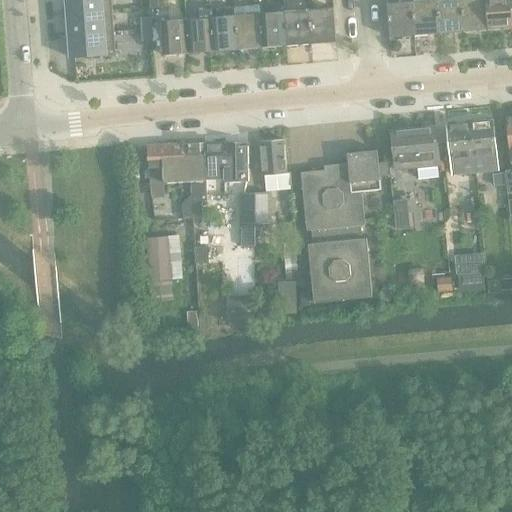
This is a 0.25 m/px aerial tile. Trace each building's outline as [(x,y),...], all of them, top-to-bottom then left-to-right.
[(111,0),(65,0),(67,14),(112,11),(111,0)] [(164,8),(163,0),(149,0),(150,9),(164,8)] [(440,34),(437,0),(413,2),(416,36),(440,34)] [(464,32),(461,0),(439,0),(437,0),(440,34),(464,32)] [(488,30),(486,0),(461,0),(464,32),(488,30)] [(511,28),(511,21),(510,0),(486,0),(488,30),(511,28)] [(416,36),(413,2),(387,4),(390,38),(416,36)] [(240,50),(238,16),(234,16),(234,8),(223,9),(224,17),(212,18),(214,52),(240,50)] [(336,42),(334,8),(310,10),(312,44),(336,42)] [(214,52),(212,18),(210,18),(210,9),(198,10),(199,19),(187,20),(189,54),(214,52)] [(312,44),(310,10),(285,12),(288,46),(312,44)] [(112,11),(67,14),(69,36),(114,32),(112,11)] [(288,46),(285,12),(261,14),(264,48),(288,46)] [(264,48),(261,14),(238,16),(240,50),(264,48)] [(150,17),(140,18),(141,30),(151,29),(150,17)] [(189,54),(187,20),(161,22),(164,56),(189,54)] [(151,29),(141,30),(142,42),(152,41),(151,29)] [(114,32),(69,36),(70,59),(116,55),(114,32)] [(496,154),(493,121),(470,123),(475,173),(486,171),(486,168),(497,166),(496,154)] [(470,123),(447,126),(452,171),(453,175),(475,173),(470,123)] [(436,127),(414,129),(417,161),(417,168),(418,179),(438,177),(437,167),(440,167),(439,159),(436,127)] [(414,129),(391,131),(394,163),(395,171),(417,168),(417,161),(414,129)] [(285,165),(284,140),(260,142),(263,176),(264,176),(266,188),(292,185),(289,164),(285,165)] [(225,179),(224,143),(205,144),(207,179),(225,179)] [(249,182),(248,143),(224,143),(225,179),(225,182),(249,182)] [(207,203),(207,179),(205,144),(185,145),(187,182),(191,182),(192,196),(192,203),(202,203),(207,203)] [(187,182),(185,145),(147,147),(150,168),(149,168),(150,179),(164,179),(164,183),(187,182)] [(362,239),(361,226),(366,226),(362,192),(381,190),(380,174),(388,173),(387,161),(378,162),(377,151),(347,154),(349,171),(327,173),(327,170),(301,173),(307,231),(312,231),(313,244),(308,244),(314,303),(373,297),(367,239),(362,239)] [(255,223),(255,195),(241,195),(241,223),(255,223)] [(269,225),(269,195),(255,195),(255,223),(255,225),(269,225)] [(193,219),(192,203),(192,196),(183,204),(183,220),(193,219)] [(407,199),(393,200),(394,214),(408,213),(407,199)] [(202,219),(202,203),(192,203),(193,219),(202,219)] [(173,302),(168,237),(147,239),(152,305),(173,302)] [(287,244),(284,245),(285,273),(296,272),(295,244),(287,244)] [(485,254),(457,253),(456,271),(485,271),(485,254)] [(486,291),(485,275),(464,277),(465,292),(486,291)] [(454,298),(452,278),(437,280),(439,300),(454,298)] [(511,291),(511,280),(500,281),(500,292),(511,291)] [(295,282),(279,282),(280,315),(296,314),(295,282)] [(385,285),(378,296),(387,301),(389,302),(395,291),(386,286),(385,285)] [(230,295),(230,323),(254,323),(254,295),(230,295)] [(257,307),(257,323),(274,322),(273,307),(257,307)]
